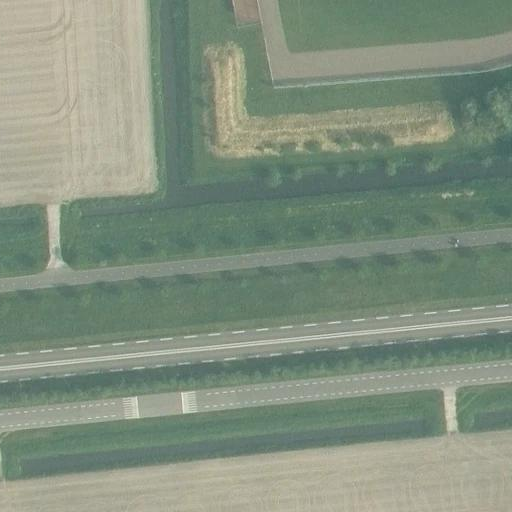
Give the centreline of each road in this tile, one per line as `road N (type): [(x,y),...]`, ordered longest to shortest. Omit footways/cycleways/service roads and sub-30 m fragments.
road 1 (secondary): [(0,369),(511,318)]
road 2 (unclassified): [(0,420),(511,370)]
road 3 (unclassified): [(147,271),(0,285)]
